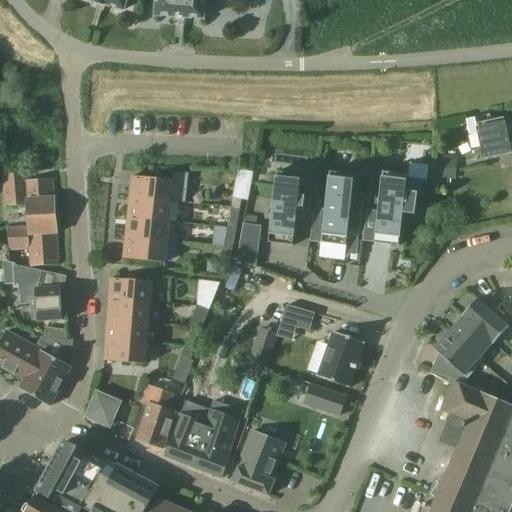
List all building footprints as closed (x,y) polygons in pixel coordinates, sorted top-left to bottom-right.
[(86,0),(124,11),(127,0),(86,0)] [(156,0),(156,17),(204,20),(205,0),(156,0)] [(479,134),(484,160),(511,154),(504,118),(491,121),(490,115),(467,120),(471,136),(479,134)] [(438,154),(437,185),(454,186),(455,155),(438,154)] [(235,198),(250,200),(253,171),(238,169),(235,198)] [(173,181),(132,177),(130,198),(171,202),(186,204),(189,174),(173,172),(173,181)] [(302,176),(277,172),(268,243),(293,247),(298,210),(310,211),(312,195),(300,193),(302,176)] [(315,209),(311,242),(321,244),(346,247),(348,230),(360,232),(363,211),(365,195),(353,194),(355,176),(330,173),(325,210),(315,209)] [(408,176),(383,173),(374,244),(399,247),(403,214),(415,215),(418,195),(406,194),(408,176)] [(30,249),(31,266),(58,264),(56,235),(57,235),(53,181),(26,183),(25,174),(5,176),(7,206),(26,204),(28,230),(9,231),(10,250),(30,249)] [(130,198),(128,218),(169,223),(171,202),(130,198)] [(231,209),(240,210),(242,201),(232,199),(231,209)] [(227,229),(236,230),(240,210),(231,209),(227,229)] [(125,239),(167,243),(169,223),(128,218),(125,239)] [(241,240),(260,243),(262,226),(243,223),(241,240)] [(224,249),(233,251),(236,230),(227,229),(224,249)] [(123,259),(165,264),(167,243),(125,239),(123,259)] [(220,259),(228,262),(233,251),(224,249),(220,259)] [(4,262),(3,265),(5,286),(15,286),(19,285),(20,296),(21,306),(31,305),(36,305),(37,321),(37,322),(63,321),(60,288),(39,289),(38,284),(39,284),(42,272),(14,266),(4,262)] [(111,279),(109,300),(151,303),(152,282),(111,279)] [(107,320),(149,324),(151,303),(109,300),(107,320)] [(509,328),(478,300),(462,317),(463,318),(493,344),(492,344),(493,345),(509,328)] [(189,327),(203,328),(210,310),(201,307),(201,308),(197,306),(189,327)] [(310,332),(315,314),(287,306),(281,324),(310,332)] [(493,344),(463,318),(449,334),(479,360),(479,359),(492,344),(493,344)] [(106,341),(148,344),(149,324),(107,320),(106,341)] [(192,329),(185,347),(193,351),(203,328),(189,327),(188,329),(192,329)] [(278,337),(260,330),(249,361),(257,364),(252,377),(261,381),(266,368),(267,369),(278,337)] [(21,390),(50,406),(71,368),(73,343),(40,338),(36,347),(6,331),(5,333),(6,334),(0,344),(0,368),(25,382),(21,390)] [(317,342),(307,371),(319,375),(318,378),(349,389),(365,344),(334,333),(329,346),(317,342)] [(479,360),(449,334),(434,351),(467,380),(483,362),(479,359),(479,360)] [(104,362),(146,365),(148,344),(106,341),(104,362)] [(488,396),(455,382),(443,411),(451,415),(439,443),(449,447),(421,511),(511,511),(511,405),(499,400),(488,396)] [(137,440),(164,449),(176,413),(169,411),(174,396),(146,386),(140,404),(148,407),(137,440)] [(499,400),(502,393),(491,388),(488,396),(499,400)] [(84,419),(111,430),(122,402),(96,391),(84,419)] [(331,392),(324,412),(339,417),(346,398),(331,392)] [(202,445),(193,468),(222,479),(230,454),(240,421),(210,411),(204,426),(206,427),(200,444),(202,445)] [(180,417),(164,457),(193,468),(202,445),(200,444),(206,427),(204,426),(180,418),(180,417)] [(271,480),(278,462),(284,444),(252,432),(243,457),(233,483),(251,490),(269,497),(270,496),(269,496),(272,489),(275,482),(271,480)] [(146,511),(159,488),(118,466),(115,471),(105,466),(106,466),(64,444),(38,493),(74,511),(80,511),(82,509),(88,511),(146,511)] [(60,511),(35,497),(30,506),(26,506),(23,511),(60,511)] [(157,499),(150,511),(176,511),(178,509),(157,499)]
